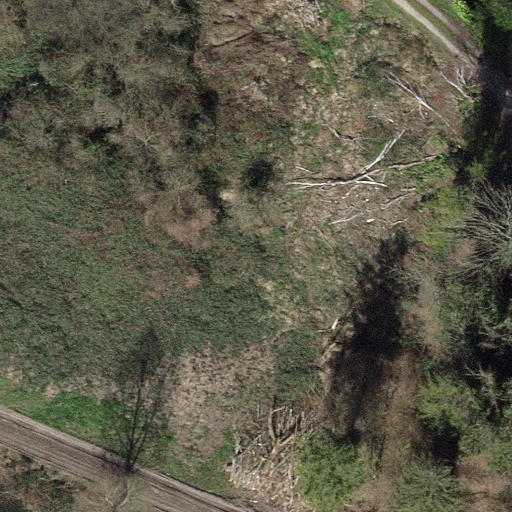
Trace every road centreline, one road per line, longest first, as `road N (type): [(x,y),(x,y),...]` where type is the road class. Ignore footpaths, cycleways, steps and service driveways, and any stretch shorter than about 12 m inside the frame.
road 1 (track): [(201,511),(0,426)]
road 2 (track): [(412,0),(511,91)]
